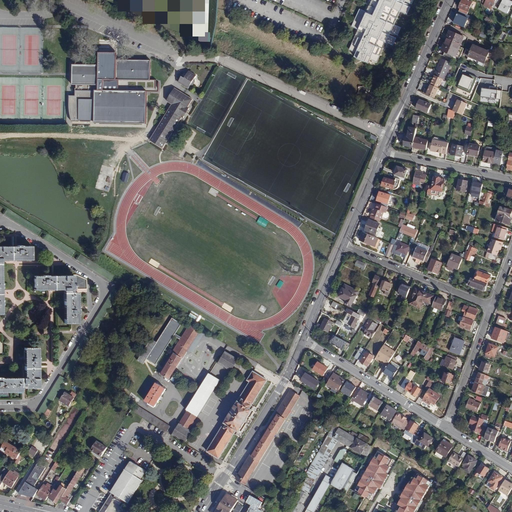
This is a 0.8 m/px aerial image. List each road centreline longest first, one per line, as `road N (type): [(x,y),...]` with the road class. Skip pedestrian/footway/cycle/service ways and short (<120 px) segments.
road 1 (residential): [(0,405),(35,405),(106,288),(0,220)]
road 2 (residential): [(184,56),(221,59),(388,136)]
road 3 (secondary): [(201,511),(302,340)]
road 4 (residential): [(0,13),(42,15),(64,5),(184,56)]
road 5 (residential): [(302,340),(446,427)]
road 6 (residential): [(492,305),(343,245)]
road 7 (secondary): [(388,136),(448,0)]
road 8 (residential): [(381,153),(511,179)]
road 9 (residential): [(492,305),(446,427)]
road 10 (unknown): [(342,0),(323,36),(241,0)]
